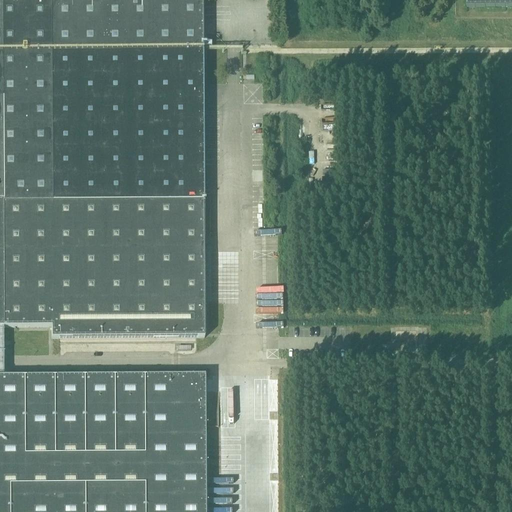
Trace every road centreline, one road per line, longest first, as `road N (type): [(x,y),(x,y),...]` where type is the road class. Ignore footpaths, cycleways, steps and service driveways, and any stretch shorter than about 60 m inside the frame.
road 1 (unknown): [(232,356),(511,362)]
road 2 (track): [(511,49),(233,51)]
